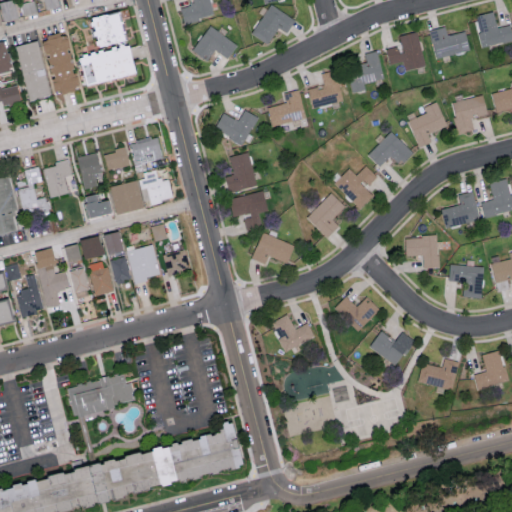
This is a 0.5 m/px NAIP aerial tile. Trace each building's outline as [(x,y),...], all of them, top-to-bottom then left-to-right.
[(16,18),(12,0),(4,0),(0,1),(0,12),(2,21),(16,18)] [(23,15),(36,12),(33,0),(31,0),(20,3),(23,15)] [(42,0),(44,9),(57,6),(55,0),(42,0)] [(189,0),(191,4),(179,8),(183,23),(213,15),(209,0),(189,0)] [(287,33),(295,18),(268,4),(252,35),(268,43),(276,27),(287,33)] [(124,38),(116,10),(90,17),(98,45),(124,38)] [(475,14),(481,46),(511,39),(511,37),(510,24),(496,26),(493,11),(475,14)] [(205,61),(214,49),(227,58),(236,44),(209,25),(191,50),(205,61)] [(469,49),(464,30),(446,34),(444,26),(428,29),(434,57),(469,49)] [(425,65),(415,30),(397,35),(399,45),(385,49),(389,63),(401,60),(404,70),(425,65)] [(52,93),(78,88),(75,72),(71,72),(64,33),(41,37),(52,93)] [(0,40),(0,70),(10,69),(4,40),(0,40)] [(49,95),(36,40),(13,45),(27,100),(49,95)] [(91,61),(94,80),(132,74),(127,46),(77,55),(79,63),(91,61)] [(364,52),(366,62),(345,66),(351,92),(364,89),(363,82),(382,78),(376,50),(364,52)] [(81,64),(83,83),(93,82),(90,63),(81,64)] [(306,88),(311,108),(342,100),(335,69),(320,72),(323,84),(306,88)] [(0,103),(19,100),(16,84),(0,86),(0,103)] [(511,87),(491,92),(494,111),(511,107),(511,87)] [(271,126),(304,117),(297,89),(282,93),(285,102),(266,107),(271,126)] [(486,114),(482,94),(450,102),(457,134),(473,131),(470,118),(486,114)] [(407,119),(417,146),(430,141),(426,133),(445,125),(436,101),(423,106),(425,112),(407,119)] [(213,131),(244,143),(255,115),(242,110),(239,120),(220,113),(213,131)] [(367,154),(379,165),(390,154),(400,163),(411,151),(390,130),(367,154)] [(156,135),(129,141),(134,163),(161,158),(156,135)] [(102,152),(106,170),(128,165),(125,147),(102,152)] [(233,173),(224,176),(229,192),(256,184),(247,151),(228,156),(233,173)] [(94,173),(100,172),(96,152),(76,156),(82,188),(96,185),(94,173)] [(48,196),(68,192),(64,175),(71,174),(68,160),(41,166),(48,196)] [(348,167),(333,183),(359,207),(372,194),(364,187),(375,175),(364,165),(355,174),(348,167)] [(23,168),(25,179),(16,181),(21,215),(49,211),(46,196),(34,198),(32,182),(40,180),(38,166),(23,168)] [(167,176),(157,179),(155,170),(142,173),(144,177),(138,179),(142,194),(147,192),(150,203),(172,197),(167,176)] [(0,176),(0,233),(14,231),(11,216),(16,215),(8,175),(0,176)] [(488,182),(492,199),(480,202),(484,216),(511,209),(511,201),(506,177),(488,182)] [(108,186),(116,214),(142,206),(135,179),(108,186)] [(232,217),(243,215),(246,229),(260,226),(257,212),(266,210),(262,190),(228,198),(232,217)] [(444,227),(479,219),(472,190),(457,194),(459,204),(440,208),(444,227)] [(326,236),(337,224),(331,219),(344,205),(330,192),(306,217),(326,236)] [(96,202),(93,193),(81,197),(87,218),(110,212),(107,199),(96,202)] [(150,225),(154,240),(166,237),(162,222),(150,225)] [(121,251),(117,231),(102,234),(106,254),(121,251)] [(250,258),(264,263),(268,255),(285,263),(293,244),(261,231),(250,258)] [(78,239),(82,259),(102,254),(98,235),(78,239)] [(403,236),(404,255),(422,254),(422,268),(438,267),(437,248),(441,248),(441,240),(435,241),(435,235),(403,236)] [(62,246),(66,262),(80,259),(76,243),(62,246)] [(134,281),(159,275),(152,243),(126,249),(134,281)] [(34,250),(43,306),(59,304),(57,290),(68,288),(65,270),(55,272),(51,248),(34,250)] [(167,275),(189,269),(184,248),(162,254),(167,275)] [(496,291),(508,289),(506,278),(511,276),(511,250),(508,251),(509,259),(490,262),(496,291)] [(114,283),(129,281),(125,256),(110,259),(114,283)] [(112,291),(104,259),(87,263),(94,295),(112,291)] [(8,280),(20,276),(16,262),(4,266),(8,280)] [(447,280),(463,282),(462,296),(479,298),(483,266),(449,263),(447,280)] [(69,270),(75,298),(88,295),(83,267),(69,270)] [(21,315),(43,310),(34,273),(24,275),(27,287),(15,290),(21,315)] [(366,296),(355,306),(345,295),(333,306),(356,331),(378,310),(366,296)] [(0,300),(0,320),(11,318),(7,299),(0,300)] [(314,335),(306,322),(294,328),(286,313),(270,322),(285,351),(314,335)] [(412,339),(400,331),(394,340),(379,330),(368,347),(395,365),(412,339)] [(480,354),(485,371),(472,374),(473,377),(460,380),(463,392),(506,382),(499,349),(480,354)] [(441,367),(422,362),(417,381),(450,390),(458,361),(443,357),(441,367)] [(65,387),(123,373),(125,382),(129,381),(134,400),(72,416),(65,387)] [(331,389),(344,386),(346,392),(333,395),(331,389)] [(0,511),(0,484),(220,428),(219,425),(228,423),(240,466),(61,511),(0,511)]
